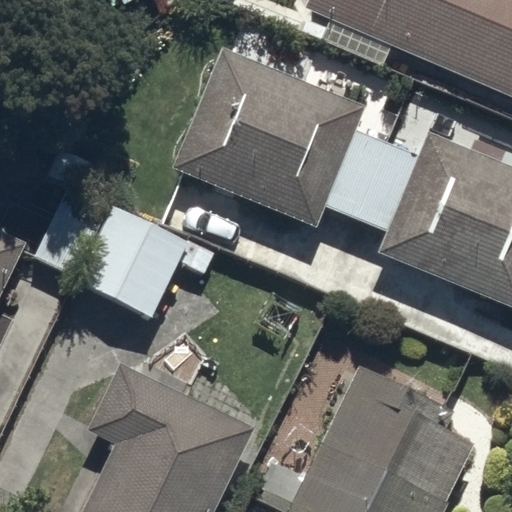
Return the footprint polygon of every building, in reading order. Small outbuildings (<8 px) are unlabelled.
[(511,0),(303,0),(301,6),(511,97),(511,0)] [(217,46),(169,163),(313,222),(324,201),(382,227),(373,255),(511,302),(511,165),(424,132),(415,154),(345,129),(358,103),(217,46)] [(68,180),(29,255),(145,315),(184,240),(68,180)] [(0,275),(17,241),(0,232),(0,275)] [(348,359),(272,511),(434,511),(470,438),(438,423),(448,408),(348,359)] [(109,445),(77,511),(204,511),(245,427),(118,366),(85,434),(109,445)]
